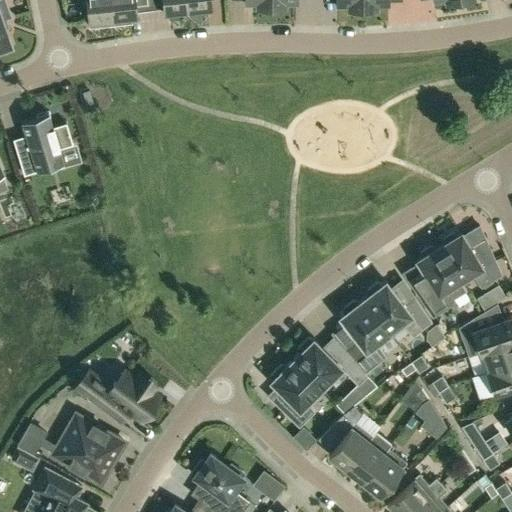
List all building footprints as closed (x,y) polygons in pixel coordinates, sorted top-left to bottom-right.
[(0,0),(0,51),(4,50),(6,47),(5,45),(11,43),(2,18),(10,15),(4,0),(0,0)] [(113,24),(112,18),(110,0),(86,0),(90,26),(113,24)] [(110,0),(112,18),(113,24),(133,21),(132,15),(136,15),(134,0),(110,0)] [(163,0),(164,11),(188,9),(186,0),(163,0)] [(186,0),(188,9),(211,6),(210,0),(186,0)] [(62,157),(59,147),(73,143),(66,121),(52,125),(48,112),(21,120),(31,154),(19,158),(23,174),(57,164),(62,157)] [(444,242),(439,245),(460,279),(473,271),(481,284),(500,273),(479,225),(463,235),(461,232),(455,235),(453,231),(442,238),(444,242)] [(466,290),(460,279),(439,245),(433,248),(431,245),(420,252),(422,255),(416,259),(429,279),(416,287),(433,314),(454,301),(453,298),(466,290)] [(362,297),(388,331),(401,321),(412,335),(432,320),(415,295),(403,303),(385,280),(381,283),(377,281),(367,289),(368,293),(362,297)] [(491,285),(498,296),(505,292),(497,281),(491,285)] [(386,355),(376,341),(388,331),(362,297),(357,301),(353,299),(343,307),(344,312),(340,315),(358,338),(345,348),(365,371),(386,355)] [(511,315),(472,329),(469,320),(458,326),(468,354),(480,351),(511,339),(511,315)] [(292,358),(320,387),(341,366),(313,338),(292,358)] [(511,339),(480,351),(487,371),(511,361),(511,339)] [(411,360),(415,367),(418,371),(428,365),(421,354),(411,360)] [(307,400),(320,387),(292,358),(272,378),(271,379),(288,397),(279,406),(299,425),(314,411),(307,400)] [(353,359),(343,370),(357,384),(367,374),(353,359)] [(405,374),(415,367),(411,360),(401,367),(405,374)] [(511,385),(511,361),(487,371),(494,392),(511,385)] [(99,377),(97,379),(86,371),(73,389),(85,397),(87,395),(120,419),(127,409),(141,419),(146,412),(149,414),(157,404),(153,401),(159,395),(124,369),(111,386),(99,377)] [(438,392),(448,385),(441,375),(427,384),(434,395),(438,392)] [(455,396),(448,385),(438,392),(445,402),(455,396)] [(422,387),(415,391),(423,403),(428,397),(422,387)] [(428,397),(423,403),(428,411),(435,407),(428,397)] [(346,467),(368,438),(372,433),(355,421),(362,412),(354,404),(343,412),(331,424),(343,434),(328,453),(346,467)] [(101,478),(114,456),(123,440),(86,418),(83,417),(80,417),(77,417),(74,418),(71,420),(69,423),(52,452),(98,479),(101,478)] [(472,421),(461,426),(482,458),(492,451),(505,442),(498,432),(485,440),(472,421)] [(44,431),(29,422),(16,443),(32,452),(44,431)] [(368,438),(346,467),(363,480),(385,451),(389,447),(388,446),(391,443),(375,430),(372,434),(372,433),(368,438)] [(37,457),(17,446),(11,458),(31,469),(37,457)] [(389,447),(385,451),(363,480),(380,494),(406,460),(389,447)] [(462,448),(455,452),(462,462),(468,458),(462,448)] [(492,451),(482,458),(489,468),(499,462),(492,451)] [(228,465),(210,452),(204,460),(201,457),(191,471),(214,488),(206,500),(224,511),(241,511),(249,501),(233,489),(245,472),(230,461),(228,465)] [(275,475),(273,456),(252,458),(254,477),(275,475)] [(475,468),(468,458),(462,462),(468,472),(475,468)] [(45,466),(34,487),(50,496),(41,511),(80,511),(86,502),(77,497),(82,486),(45,466)] [(435,476),(428,483),(418,472),(387,500),(397,511),(406,511),(441,482),(435,476)] [(497,491),(495,487),(491,481),(484,486),(491,496),(497,491)] [(502,498),(511,491),(505,481),(495,487),(497,491),(502,498)] [(406,511),(439,511),(447,505),(439,495),(446,488),(441,482),(406,511)] [(502,498),(504,501),(509,509),(511,506),(511,491),(502,498)] [(215,511),(203,504),(198,511),(189,511),(175,503),(170,511),(166,510),(164,511),(215,511)]
